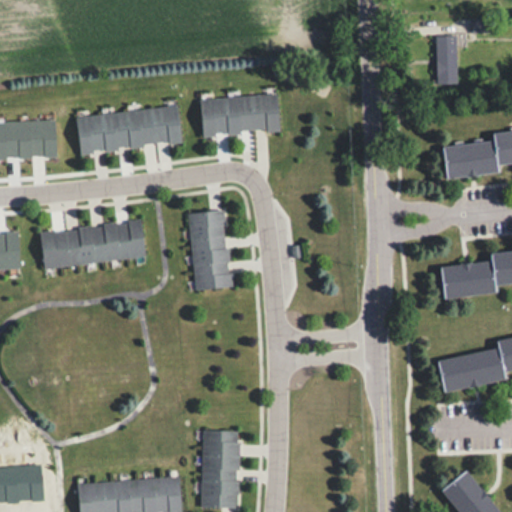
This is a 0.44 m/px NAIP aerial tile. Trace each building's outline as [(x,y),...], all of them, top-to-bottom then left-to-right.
[(455,83),(455,34),(435,34),(435,83),(455,83)] [(275,92),(198,97),(200,133),(277,128),(275,92)] [(77,149),(179,141),(176,105),(74,114),(77,149)] [(442,143),(445,175),(496,170),(495,161),(511,159),(511,127),(492,129),(493,138),(442,143)] [(192,287),(228,284),(222,207),(186,210),(192,287)] [(38,228),(42,265),(143,255),(139,218),(38,228)] [(511,279),(511,245),(489,248),(489,258),(439,263),(442,295),(495,290),(494,281),(511,279)] [(496,346),(437,357),(442,388),(503,378),(502,369),(511,367),(511,333),(494,337),(496,346)] [(236,505),(236,429),(200,428),(199,505),(236,505)] [(499,511),(465,468),(442,485),(462,511),(499,511)] [(76,480),(76,511),(179,511),(177,476),(76,480)]
